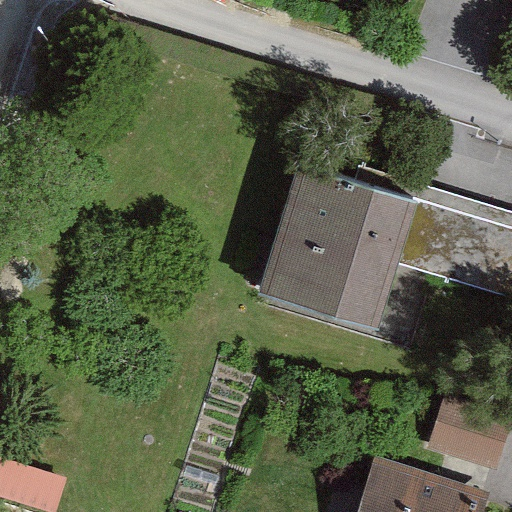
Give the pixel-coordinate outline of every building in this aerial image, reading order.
[(511,0),(473,0),(511,14),(511,0)] [(377,186),(302,164),(261,300),(388,338),(407,273),(511,304),(511,213),(381,175),(377,186)] [(511,421),(511,419),(446,396),(428,450),(494,473),(511,421)] [(0,455),(0,492),(57,510),(67,477),(0,455)] [(493,511),(498,498),(380,458),(361,511),(493,511)]
